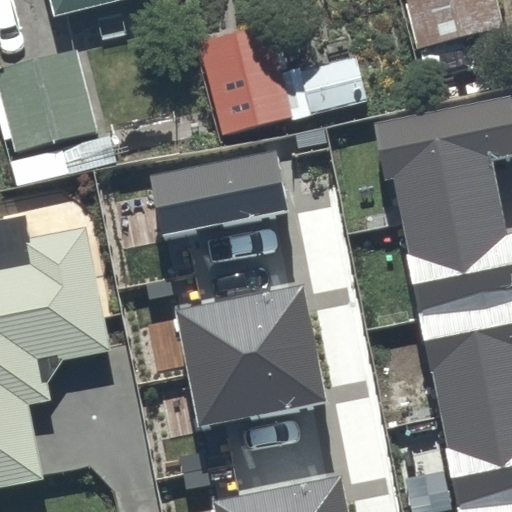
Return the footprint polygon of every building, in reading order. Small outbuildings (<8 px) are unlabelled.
[(49,0),(57,26),(157,0),(49,0)] [(496,0),(404,0),(419,58),(505,36),(496,0)] [(272,33),(200,52),(224,144),(297,125),(272,33)] [(78,55),(0,75),(0,101),(16,160),(100,138),(78,55)] [(358,64),(301,78),(312,123),(369,109),(358,64)] [(412,137),(345,148),(351,189),(419,178),(412,137)] [(111,139),(10,166),(18,196),(119,169),(111,139)] [(459,214),(366,237),(385,319),(361,324),(381,410),(486,386),(468,307),(479,304),(459,214)] [(0,496),(45,488),(30,412),(54,407),(50,390),(66,367),(112,359),(89,232),(31,243),(28,223),(0,227),(0,496)] [(511,255),(499,257),(506,309),(511,308),(511,255)] [(166,324),(126,330),(133,373),(173,367),(166,324)] [(149,430),(153,429),(171,511),(377,511),(347,373),(261,392),(256,370),(205,381),(210,401),(177,408),(171,377),(138,384),(149,430)] [(476,449),(454,453),(458,479),(479,476),(480,483),(458,486),(461,505),(483,502),(483,507),(463,511),(511,511),(511,432),(474,438),(476,449)]
